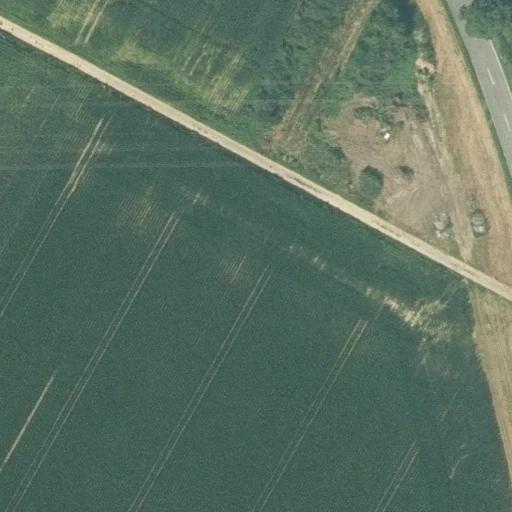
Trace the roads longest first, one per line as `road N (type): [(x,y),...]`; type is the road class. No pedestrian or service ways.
road 1 (track): [(0,24),(511,291)]
road 2 (secondary): [(511,136),(458,0)]
